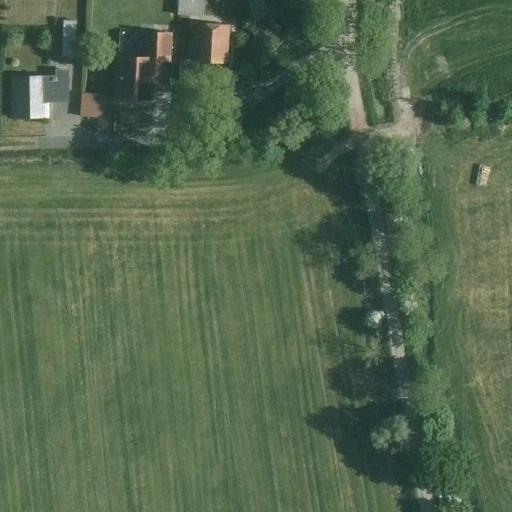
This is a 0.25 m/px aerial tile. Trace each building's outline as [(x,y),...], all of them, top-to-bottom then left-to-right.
[(202,0),(179,0),(179,14),(202,16),(202,0)] [(273,23),(253,23),(253,42),(273,42),(273,23)] [(75,24),(63,24),(62,59),(75,59),(75,24)] [(226,27),(197,27),(196,65),(225,66),(226,27)] [(170,33),(154,33),(153,63),(169,63),(170,33)] [(153,58),(117,57),(116,99),(152,100),(153,63),(153,58)] [(69,103),(68,70),(53,71),(53,80),(13,81),(14,123),(46,122),(46,104),(69,103)] [(104,99),(79,99),(79,118),(105,118),(104,99)]
